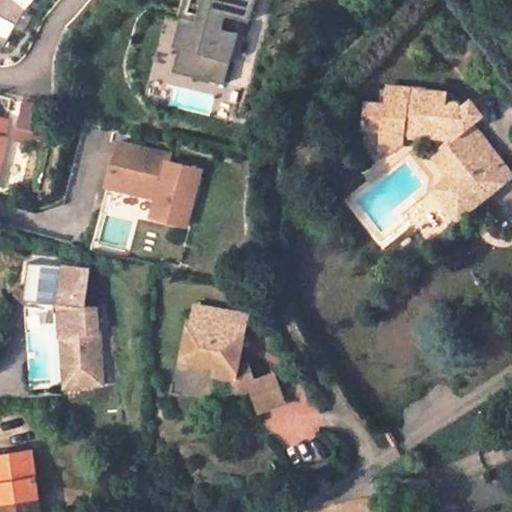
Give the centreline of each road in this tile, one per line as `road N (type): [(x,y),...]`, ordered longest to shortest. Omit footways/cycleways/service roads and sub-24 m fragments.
road 1 (unknown): [(511,372),(378,465),(511,444)]
road 2 (residential): [(327,384),(378,465),(301,511)]
